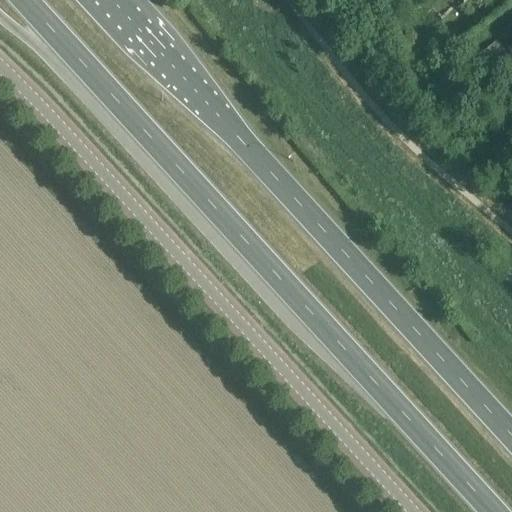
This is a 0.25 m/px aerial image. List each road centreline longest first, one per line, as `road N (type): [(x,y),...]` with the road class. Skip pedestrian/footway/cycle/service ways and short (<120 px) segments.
road 1 (trunk): [(25,0),(495,511)]
road 2 (trunk): [(511,438),(110,0)]
road 3 (unclassified): [(271,359),(0,66)]
road 4 (unclassified): [(271,359),(409,511)]
